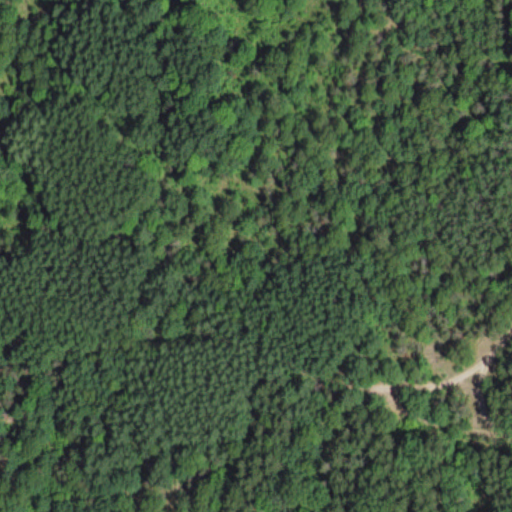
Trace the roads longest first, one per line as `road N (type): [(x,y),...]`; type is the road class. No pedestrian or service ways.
road 1 (track): [(0,370),(216,344),(319,384),(383,395),(407,412),(511,437)]
road 2 (track): [(511,321),(465,376),(389,402)]
